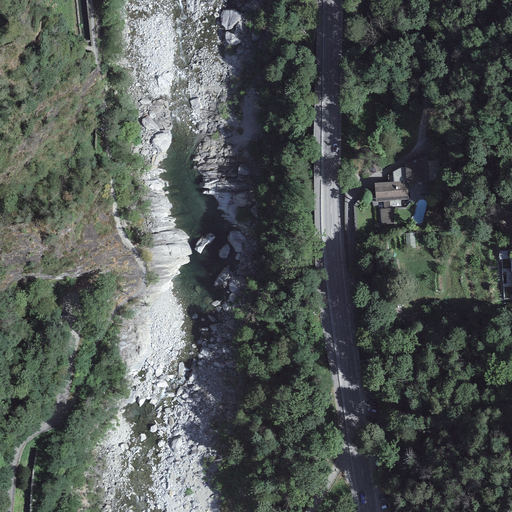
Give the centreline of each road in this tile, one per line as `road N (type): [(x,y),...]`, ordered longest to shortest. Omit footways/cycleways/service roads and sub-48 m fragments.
road 1 (secondary): [(368,511),(335,274),(332,0)]
road 2 (track): [(91,0),(117,223),(143,278),(104,326),(84,381),(52,424)]
road 3 (track): [(439,0),(425,55),(425,122)]
